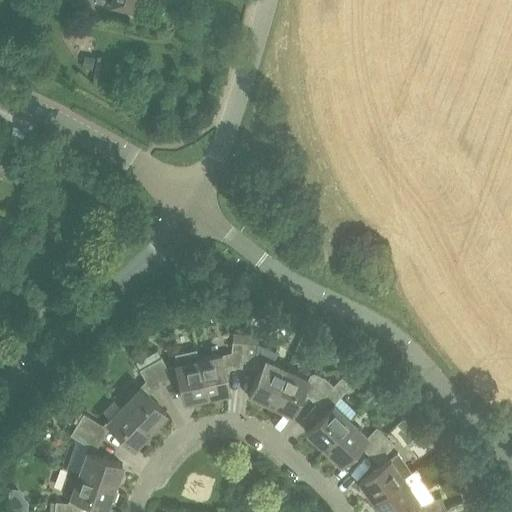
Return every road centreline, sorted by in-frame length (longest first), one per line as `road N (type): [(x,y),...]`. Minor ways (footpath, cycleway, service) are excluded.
road 1 (unclassified): [(511,477),(390,347),(195,209)]
road 2 (residential): [(345,511),(273,438),(231,425),(167,450),(136,511)]
road 3 (residential): [(0,402),(195,209)]
road 4 (residential): [(195,209),(70,124),(0,95)]
road 5 (residential): [(195,209),(268,0)]
